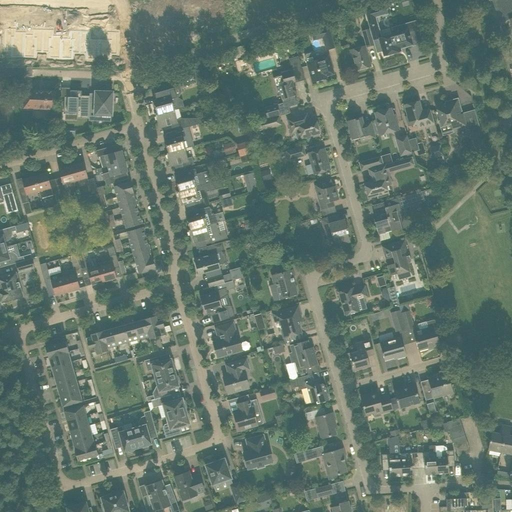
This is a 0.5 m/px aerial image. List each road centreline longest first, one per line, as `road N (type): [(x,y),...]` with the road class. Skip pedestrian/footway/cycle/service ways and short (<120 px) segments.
road 1 (residential): [(342,388),(311,278),(360,257),(366,240),(326,108),(332,95),(434,67),(435,0)]
road 2 (residential): [(171,289),(218,435),(76,485),(57,474),(16,330)]
road 3 (residential): [(139,125),(118,75),(0,75)]
road 4 (residential): [(182,58),(342,0)]
road 5 (residential): [(171,289),(176,256),(139,125)]
road 6 (residential): [(16,330),(171,289)]
road 7 (residential): [(429,488),(370,485),(342,388)]
road 8 (residential): [(0,164),(139,125)]
road 9 (residential): [(342,388),(468,352)]
